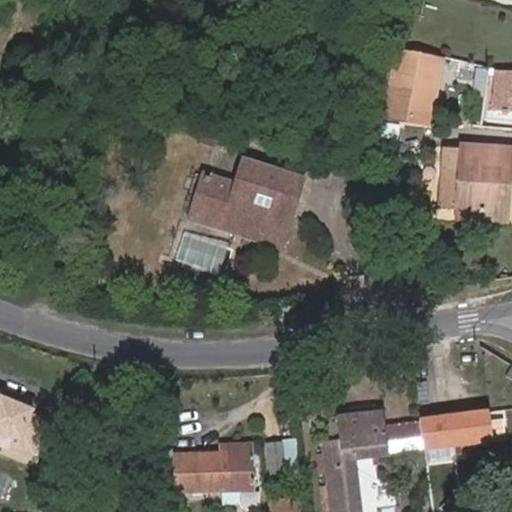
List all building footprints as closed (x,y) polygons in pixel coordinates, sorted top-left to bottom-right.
[(398,50),(395,77),(412,78),(415,78),(417,52),(398,50)] [(495,112),(507,113),(509,72),(497,72),(495,112)] [(389,78),(379,120),(390,120),(395,77),(389,78)] [(412,78),(395,77),(390,120),(408,118),(412,78)] [(461,189),(456,189),(443,189),(441,206),(451,207),(460,207),(460,212),(502,215),(505,165),(511,165),(511,163),(511,151),(475,149),(467,148),(463,148),(463,153),(463,164),(461,189)] [(443,189),(456,189),(461,189),(463,164),(463,153),(446,152),(443,189)] [(240,179),(297,196),(301,180),(245,163),(240,179)] [(502,215),(460,212),(460,219),(507,221),(511,165),(505,165),(502,215)] [(212,208),(208,224),(281,245),(288,223),(283,221),(286,213),(291,214),(297,196),(240,179),(238,186),(205,177),(197,203),(212,208)] [(192,220),(208,224),(212,208),(197,203),(192,220)] [(22,270),(38,274),(41,259),(25,256),(22,270)] [(51,411),(0,392),(0,437),(36,450),(51,411)] [(359,511),(354,463),(388,457),(388,453),(419,448),(415,424),(385,428),(382,411),(340,417),(343,442),(324,445),(331,511),(359,511)] [(493,442),(488,411),(419,421),(420,424),(420,428),(421,434),(423,448),(424,452),(493,442)] [(248,444),(236,445),(221,445),(221,455),(176,456),(178,492),(251,489),(248,444)] [(269,445),(271,477),(284,476),(280,444),(269,445)] [(272,502),(272,511),(295,511),(294,500),(272,502)]
